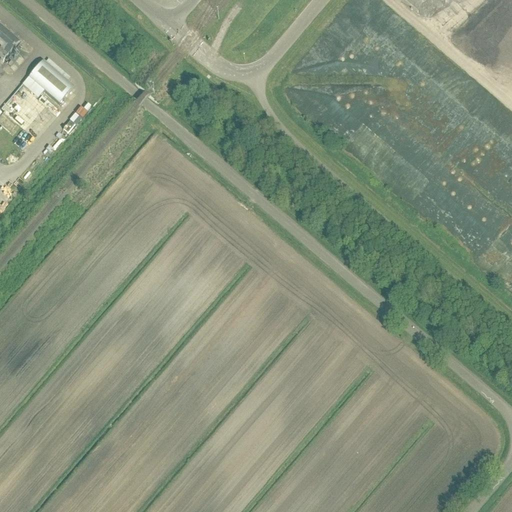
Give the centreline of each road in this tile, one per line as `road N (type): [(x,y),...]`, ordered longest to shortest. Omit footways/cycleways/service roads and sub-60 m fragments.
road 1 (tertiary): [(511,417),(24,0)]
road 2 (unknown): [(511,98),(398,0)]
